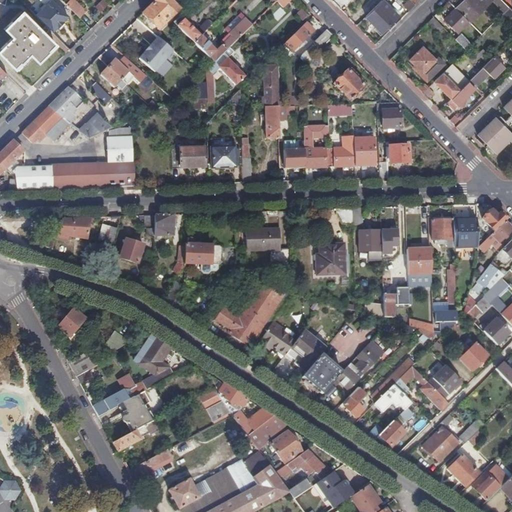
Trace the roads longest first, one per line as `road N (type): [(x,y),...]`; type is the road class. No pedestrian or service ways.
road 1 (residential): [(501,189),(3,205)]
road 2 (residential): [(407,483),(129,299),(49,271),(2,273)]
road 3 (residential): [(2,273),(136,511)]
road 4 (residential): [(0,137),(140,0)]
road 5 (residential): [(501,189),(375,61)]
